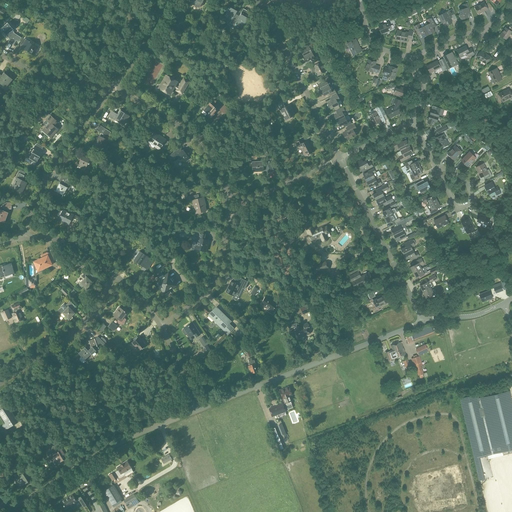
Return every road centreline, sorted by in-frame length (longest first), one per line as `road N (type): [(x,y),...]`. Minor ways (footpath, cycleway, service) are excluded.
road 1 (unclassified): [(195,410),(422,321)]
road 2 (unclassified): [(10,508),(127,438),(195,410)]
road 3 (residential): [(422,321),(339,158)]
road 4 (residential): [(25,238),(52,169),(114,87)]
road 5 (residential): [(339,158),(265,10)]
road 6 (residential): [(0,383),(76,331),(115,274)]
road 7 (residential): [(226,193),(187,132),(114,87)]
road 8 (residential): [(160,326),(210,288),(229,224)]
road 9 (residential): [(114,87),(36,72),(0,53)]
